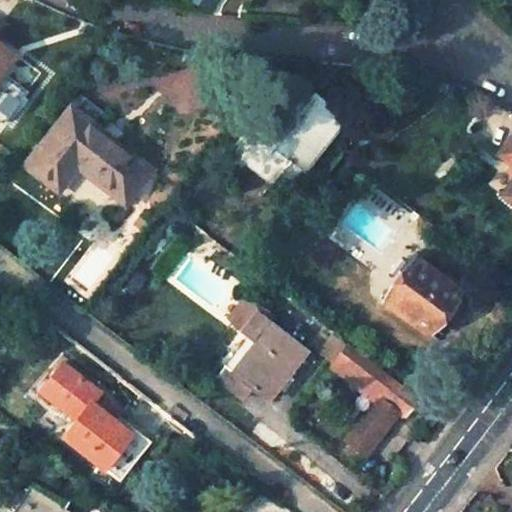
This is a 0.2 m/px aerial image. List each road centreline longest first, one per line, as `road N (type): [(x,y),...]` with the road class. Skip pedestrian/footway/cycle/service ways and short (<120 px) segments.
road 1 (residential): [(483,59),(205,34),(83,0)]
road 2 (residential): [(0,263),(313,511)]
road 3 (primary): [(416,511),(511,390)]
